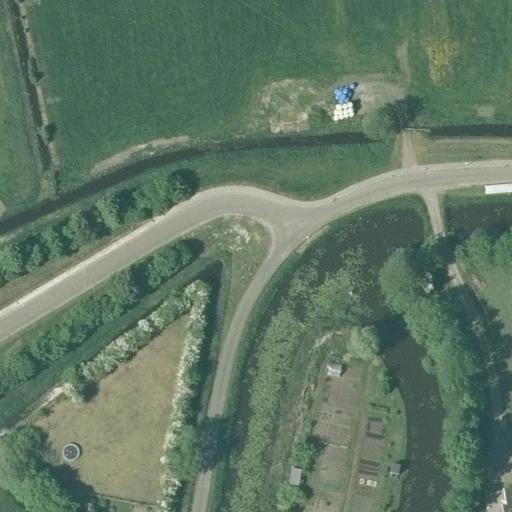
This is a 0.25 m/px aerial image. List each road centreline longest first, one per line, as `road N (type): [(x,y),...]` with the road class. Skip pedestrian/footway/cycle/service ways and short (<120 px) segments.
road 1 (unclassified): [(0,328),(214,204),(259,204),(303,221)]
road 2 (unclassified): [(197,511),(229,349),(257,282),(303,221)]
road 3 (unclassified): [(303,221),(382,186),(511,175)]
